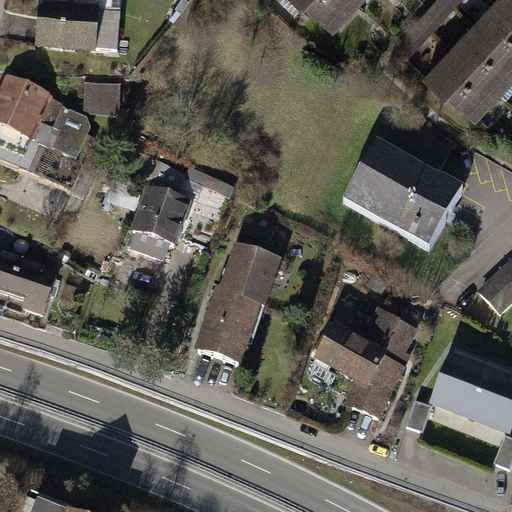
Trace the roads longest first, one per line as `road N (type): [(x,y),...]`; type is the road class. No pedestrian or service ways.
road 1 (residential): [(496,511),(0,322)]
road 2 (trunk): [(350,511),(173,430),(0,366)]
road 3 (trunk): [(0,416),(243,511)]
